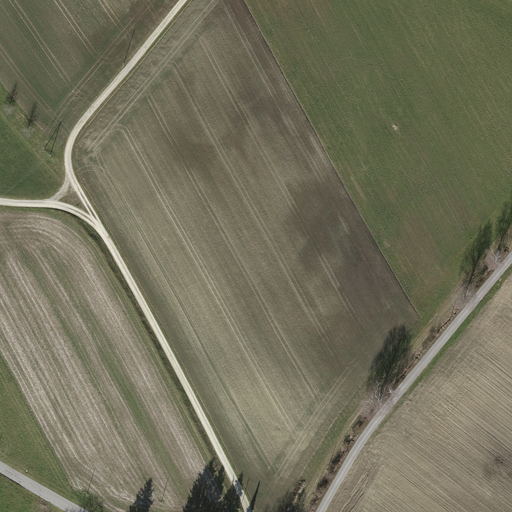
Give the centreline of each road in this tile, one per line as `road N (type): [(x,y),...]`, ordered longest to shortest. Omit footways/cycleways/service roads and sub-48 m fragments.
road 1 (track): [(0,200),(48,201),(98,220),(246,511)]
road 2 (track): [(511,226),(354,416),(294,511)]
road 3 (track): [(320,511),(401,387),(511,256)]
road 4 (track): [(98,220),(70,168),(73,131),(183,0)]
